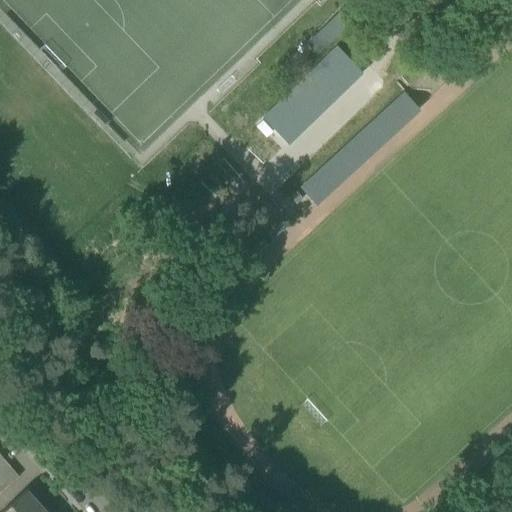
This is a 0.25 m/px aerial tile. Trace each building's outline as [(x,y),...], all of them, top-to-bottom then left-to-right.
[(330,0),(298,31),(317,51),(368,3),(364,0),(330,0)] [(337,44),(261,116),(287,143),(363,71),(337,44)] [(298,187),(315,205),(419,110),(402,92),(298,187)] [(255,185),(223,150),(196,175),(229,210),(255,185)] [(0,474),(10,465),(2,456),(0,457),(0,474)] [(0,491),(19,475),(10,465),(0,474),(0,491)] [(46,511),(25,489),(0,511),(46,511)]
